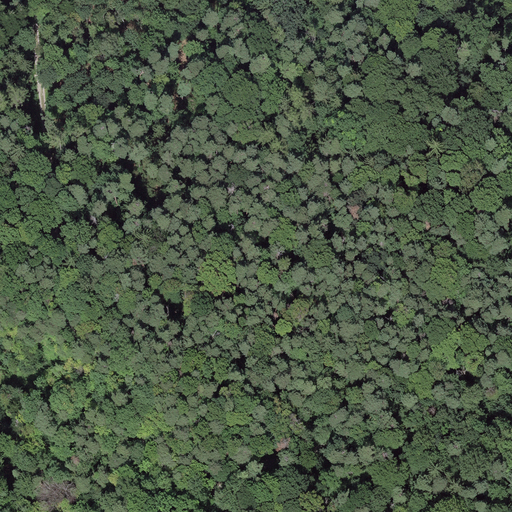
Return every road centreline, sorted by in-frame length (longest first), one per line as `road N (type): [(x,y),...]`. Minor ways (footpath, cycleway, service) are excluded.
road 1 (track): [(229,511),(217,482),(173,482),(157,466),(140,394),(64,313),(33,0)]
road 2 (track): [(230,0),(345,153),(393,175),(511,180)]
road 3 (track): [(217,482),(349,440),(480,418),(511,422)]
